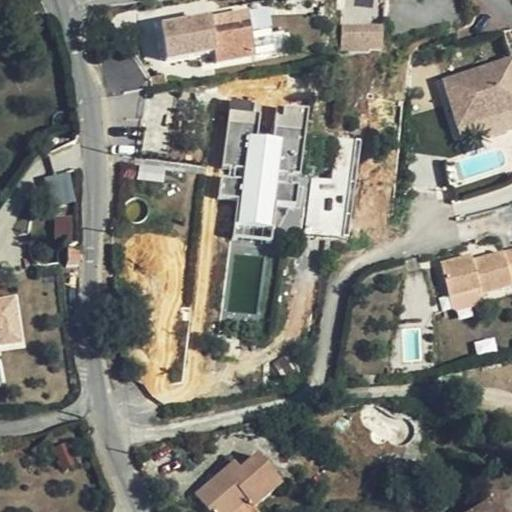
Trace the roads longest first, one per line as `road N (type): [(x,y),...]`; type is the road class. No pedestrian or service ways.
road 1 (residential): [(107,442),(326,397),(456,386),(511,396)]
road 2 (residential): [(99,406),(94,154),(88,97),(61,6)]
